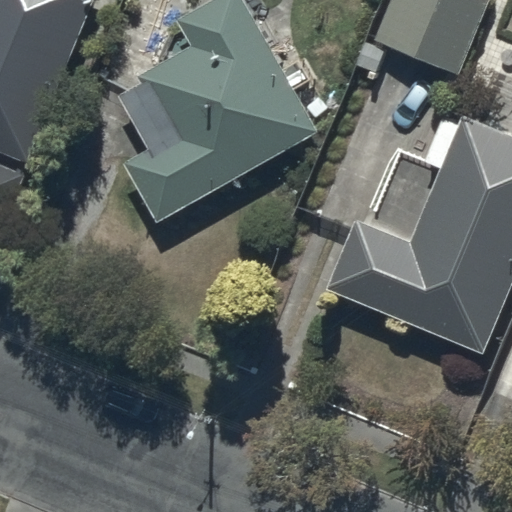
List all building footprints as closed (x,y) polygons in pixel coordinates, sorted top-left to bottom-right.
[(0,0),(0,143),(30,156),(95,0),(0,0)] [(157,142),(132,156),(163,215),(323,130),(252,0),(198,0),(178,11),(194,41),(146,72),(149,79),(129,90),(157,142)] [(461,71),(487,0),(392,0),(378,40),(461,71)] [(362,216),(335,285),(489,346),(511,288),(511,130),(467,112),(416,238),(362,216)] [(25,167),(0,157),(0,232),(1,233),(25,167)]
